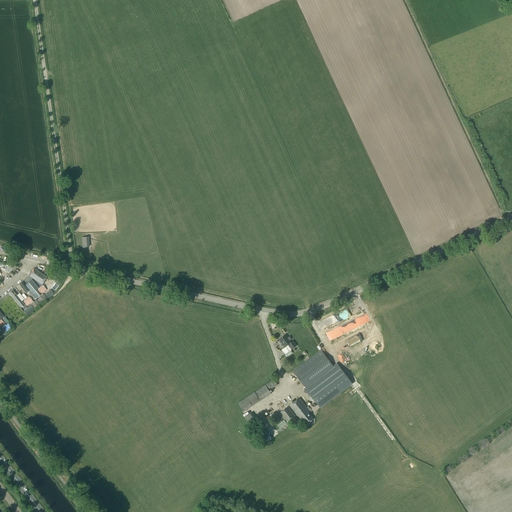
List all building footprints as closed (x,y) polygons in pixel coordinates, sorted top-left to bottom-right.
[(7,273),(11,269),(6,265),(3,269),(7,273)] [(34,269),(30,276),(42,285),(46,278),(34,269)] [(25,285),(36,298),(41,295),(36,289),(38,288),(36,286),(37,285),(32,279),(25,285)] [(21,283),(16,287),(23,295),(28,291),(21,283)] [(24,305),(12,290),(9,293),(21,308),(24,305)] [(21,309),(8,293),(1,299),(11,311),(12,311),(16,315),(19,313),(17,312),(21,309)] [(41,304),(48,299),(44,294),(37,300),(41,304)] [(40,305),(36,300),(31,304),(35,309),(40,305)] [(24,311),(27,316),(35,310),(31,305),(24,311)] [(285,335),(279,340),(285,348),(288,345),(291,350),(296,346),(293,341),(291,343),(289,341),(291,340),(289,337),(287,338),(285,335)] [(321,350),(292,371),(308,392),(336,371),(321,350)] [(270,392),(269,391),(277,385),(273,380),(265,385),(254,392),(237,403),(243,412),(260,401),(259,399),(270,392)] [(299,399),(290,406),(300,419),(301,418),(306,425),(313,419),(308,413),(309,412),(299,399)] [(288,407),(280,413),(287,423),(295,416),(288,407)] [(275,412),(269,416),(275,425),(281,420),(275,412)] [(251,416),(245,419),(253,429),(258,425),(251,416)] [(269,423),(263,427),(269,436),(275,432),(269,423)]
